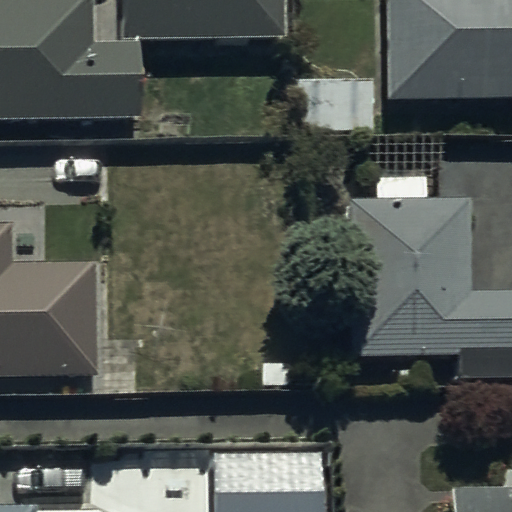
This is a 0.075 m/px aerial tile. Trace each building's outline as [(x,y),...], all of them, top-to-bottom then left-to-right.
[(0,0),(0,139),(128,138),(127,61),(84,61),(84,11),(18,10),(17,0),(0,0)] [(276,0),(117,0),(119,52),(277,49),(276,0)] [(511,0),(379,0),(381,117),(511,115),(511,0)] [(366,96),(289,95),(288,143),(366,144),(366,96)] [(511,305),(460,305),(460,213),(419,213),(419,192),(370,192),(370,219),(346,219),(346,369),(453,369),(453,392),(511,392),(511,305)] [(0,390),(92,389),(91,280),(8,281),(8,239),(0,239),(0,390)] [(314,511),(314,465),(208,468),(209,511),(314,511)] [(511,511),(511,473),(508,473),(508,504),(445,504),(445,511),(511,511)]
